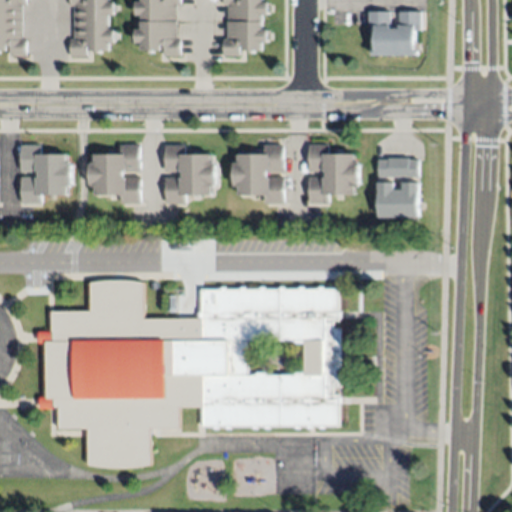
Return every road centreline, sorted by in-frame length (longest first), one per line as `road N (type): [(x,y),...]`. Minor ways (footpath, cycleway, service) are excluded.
road 1 (tertiary): [(469,511),(489,0)]
road 2 (tertiary): [(463,0),(447,511)]
road 3 (residential): [(0,107),(465,108)]
